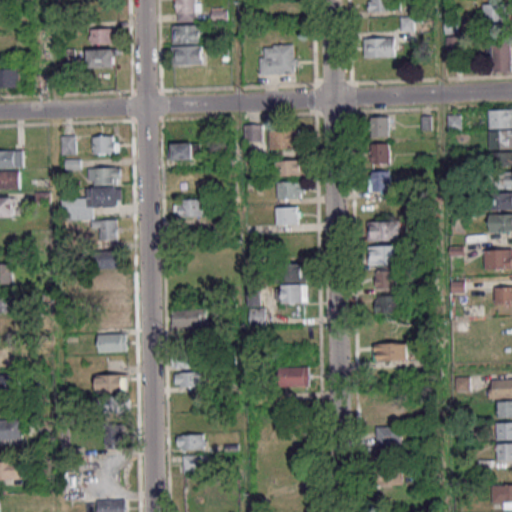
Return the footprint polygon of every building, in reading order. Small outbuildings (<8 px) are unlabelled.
[(196,0),(177,0),(177,21),(196,21),(196,0)] [(272,17),(298,17),(298,0),(272,0),(272,17)] [(369,0),(369,10),(392,10),(391,0),(369,0)] [(481,21),(508,21),(508,4),(481,4),(481,21)] [(228,8),(212,8),(212,20),(228,20),(228,8)] [(401,31),(415,30),(414,16),(401,17),(401,31)] [(173,25),(173,42),(203,42),(203,25),(173,25)] [(90,29),(90,43),(118,42),(117,28),(90,29)] [(397,56),(397,37),(365,37),(365,56),(397,56)] [(488,72),(511,71),(511,40),(488,41),(488,72)] [(297,73),(297,44),(261,44),(261,73),(297,73)] [(204,46),(173,46),(173,64),(204,64),(204,46)] [(116,66),(116,49),(89,49),(89,66),(116,66)] [(20,68),(0,67),(0,86),(20,87),(20,68)] [(490,148),(511,147),(511,108),(490,109),(490,148)] [(448,114),(448,130),(461,130),(461,114),(448,114)] [(389,116),(371,116),(371,136),(389,136),(389,116)] [(245,124),(245,141),(263,141),(263,124),(245,124)] [(269,148),(299,148),(299,130),(269,130),(269,148)] [(77,154),(77,135),(62,135),(62,154),(77,154)] [(93,153),(118,153),(118,135),(93,135),(93,153)] [(390,163),(390,143),(371,143),(371,163),(390,163)] [(200,160),(200,144),(173,144),(173,160),(200,160)] [(24,150),(0,150),(0,166),(24,167),(24,150)] [(491,165),(511,165),(511,151),(491,152),(491,165)] [(277,175),(305,175),(305,159),(277,159),(277,175)] [(121,166),(90,167),(90,185),(88,185),(88,198),(63,198),(63,219),(94,218),(94,206),(122,206),(121,166)] [(0,188),(20,188),(20,171),(0,170),(0,188)] [(391,171),(372,171),(372,190),(391,190),(391,171)] [(511,171),(492,171),(492,188),(511,188),(511,171)] [(277,180),(277,198),(304,198),(304,180),(277,180)] [(511,193),(490,193),(490,209),(511,209),(511,193)] [(0,197),(0,216),(15,216),(15,197),(0,197)] [(203,200),(178,200),(178,217),(203,217),(203,200)] [(276,223),(300,223),(300,206),(276,206),(276,223)] [(489,231),(511,231),(511,213),(489,214),(489,231)] [(101,239),(120,239),(120,219),(93,219),(93,229),(101,229),(101,239)] [(368,240),(397,240),(397,221),(368,221),(368,240)] [(396,246),(370,246),(370,264),(396,264),(396,246)] [(511,249),(486,250),(486,268),(511,268),(511,249)] [(97,269),(123,269),(123,252),(97,252),(97,269)] [(308,302),(308,282),(303,282),(303,267),(278,267),(278,281),(283,281),(283,302),(308,302)] [(99,288),(125,288),(125,271),(99,271),(99,288)] [(399,287),(399,272),(376,272),(376,287),(399,287)] [(511,303),(511,285),(495,286),(495,303),(511,303)] [(126,293),(104,293),(104,309),(126,309),(126,293)] [(16,296),(0,295),(0,311),(16,312),(16,296)] [(376,296),(376,318),(403,318),(403,296),(376,296)] [(207,309),(173,309),(173,327),(207,327),(207,309)] [(99,329),(127,329),(127,312),(99,312),(99,329)] [(0,333),(17,334),(17,316),(0,316),(0,333)] [(127,351),(127,333),(99,333),(99,352),(127,351)] [(411,360),(411,343),(375,343),(375,360),(411,360)] [(0,347),(0,364),(19,365),(19,348),(0,347)] [(205,368),(205,350),(176,350),(176,368),(205,368)] [(309,385),(309,367),(280,367),(280,385),(309,385)] [(204,386),(204,372),(176,372),(176,386),(204,386)] [(97,393),(129,393),(129,374),(97,374),(97,393)] [(0,394),(17,395),(17,375),(0,375),(0,394)] [(511,378),(490,379),(489,397),(511,397),(511,378)] [(129,401),(104,400),(104,411),(129,412),(129,401)] [(511,400),(499,400),(499,417),(511,416),(511,400)] [(373,422),(403,422),(403,405),(373,405),(373,422)] [(23,420),(0,419),(0,439),(23,440),(23,420)] [(497,439),(511,439),(511,422),(497,422),(497,439)] [(105,425),(105,444),(127,444),(126,425),(105,425)] [(402,426),(376,426),(376,444),(402,444),(402,426)] [(205,449),(205,434),(179,434),(179,449),(205,449)] [(511,442),(497,443),(497,459),(511,459),(511,442)] [(402,485),(402,451),(379,451),(379,485),(402,485)] [(183,473),(205,473),(205,454),(183,454),(183,473)] [(23,461),(0,460),(0,478),(23,479),(23,461)] [(493,507),(511,507),(511,483),(493,484),(493,507)] [(127,511),(127,499),(98,499),(97,511),(127,511)]
